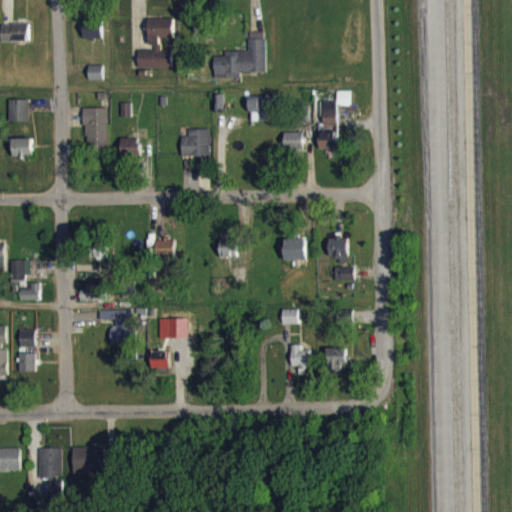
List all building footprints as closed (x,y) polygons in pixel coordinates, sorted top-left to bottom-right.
[(173,76),(173,59),(161,59),(161,47),(175,47),(175,27),(150,28),(150,57),(140,57),(140,76),(173,76)] [(104,47),(103,28),(85,29),(85,47),(104,47)] [(31,50),(31,33),(3,33),(3,50),(31,50)] [(268,81),(267,41),(250,41),(250,59),(227,59),(227,65),(217,65),(217,87),(243,86),(243,81),(268,81)] [(90,88),(104,88),(104,74),(90,74),(90,88)] [(323,110),(324,132),(339,131),(339,113),(352,113),(352,100),(339,100),(339,109),(323,110)] [(272,130),(272,105),(252,105),(252,130),(272,130)] [(30,131),(30,108),(11,108),(11,130),(30,131)] [(123,126),(133,125),(132,112),(122,112),(123,126)] [(108,116),(85,117),(86,155),(109,155),(108,116)] [(183,145),(184,165),(211,164),(211,138),(190,138),(190,145),(183,145)] [(340,157),(340,140),(321,140),(322,157),(340,157)] [(286,158),(304,158),(304,141),(286,141),(286,158)] [(15,166),(34,165),(34,147),(14,147),(15,166)] [(142,147),(123,147),(123,165),(141,166),(142,147)] [(287,239),(307,238),(307,259),(287,260),(287,239)] [(332,239),(350,238),(350,263),(341,263),(341,259),(338,259),(338,255),(332,255),(332,239)] [(0,243),(7,243),(8,271),(0,271),(0,243)] [(238,266),(238,244),(222,243),(222,265),(238,266)] [(158,248),(158,268),(176,267),(176,248),(158,248)] [(92,251),(93,268),(110,267),(109,250),(92,251)] [(13,261),(27,261),(27,282),(14,282),(13,261)] [(337,267),(355,267),(355,279),(337,279),(337,267)] [(337,290),(356,289),(356,276),(337,276),(337,290)] [(22,282),(42,282),(42,300),(23,300),(22,282)] [(122,282),(137,282),(138,294),(123,294),(122,282)] [(81,289),(108,288),(108,300),(81,300),(81,289)] [(23,293),(23,308),(42,308),(43,293),(23,293)] [(82,310),(109,309),(109,296),(82,297),(82,310)] [(138,308),(148,308),(148,318),(142,318),(142,314),(138,314),(138,308)] [(285,309),(300,309),(301,319),(302,319),(302,323),(285,323),(285,309)] [(102,311),(134,310),(134,330),(136,330),(136,338),(134,338),(134,342),(115,342),(114,339),(113,339),(113,328),(114,328),(114,326),(119,326),(118,321),(102,321),(102,311)] [(339,310),(355,310),(355,324),(339,324),(339,310)] [(300,318),(285,318),(285,333),(300,333),(300,318)] [(338,331),(354,330),(353,319),(337,320),(338,331)] [(0,327),(9,327),(9,343),(3,343),(3,347),(0,347),(0,327)] [(22,331),(37,331),(37,347),(22,347),(22,331)] [(294,345),(305,345),(305,350),(312,350),(313,366),(307,366),(307,374),(300,374),(300,366),(294,366),(294,345)] [(330,348),(349,348),(349,365),(343,366),(343,369),(334,369),(334,366),(330,366),(330,348)] [(0,349),(9,349),(9,375),(0,375),(0,349)] [(155,351),(171,351),(171,370),(155,370),(155,351)] [(22,353),(37,353),(38,371),(22,371),(22,353)] [(0,447),(21,447),(22,470),(0,470),(0,447)] [(75,447),(106,447),(107,473),(75,473),(75,447)] [(41,449),(64,448),(64,475),(41,476),(41,449)] [(47,482),(64,482),(64,499),(47,499),(47,482)] [(100,488),(115,488),(115,505),(100,505),(100,488)]
